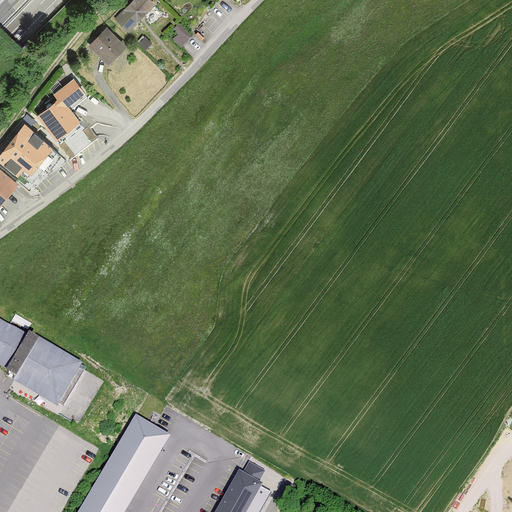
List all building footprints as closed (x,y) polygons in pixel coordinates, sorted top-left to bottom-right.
[(155,2),(153,0),(132,0),(114,19),(126,30),(155,2)] [(127,45),(107,26),(88,45),(108,64),(127,45)] [(85,91),(75,76),(53,95),(57,97),(36,115),(56,140),(80,120),(69,104),(85,91)] [(53,145),(24,121),(0,152),(0,160),(19,174),(25,167),(31,171),(53,145)] [(0,166),(0,205),(25,185),(0,166)] [(0,320),(0,369),(18,380),(14,386),(59,411),(83,366),(0,320)] [(125,511),(170,437),(134,418),(77,511),(125,511)] [(247,511),(262,486),(239,472),(216,511),(247,511)]
